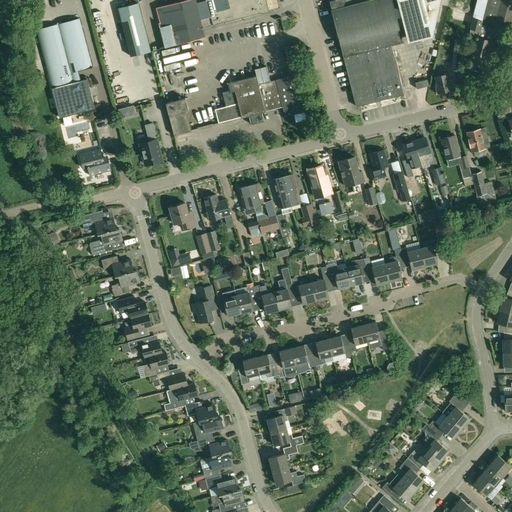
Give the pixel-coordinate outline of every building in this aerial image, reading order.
[(194,0),(187,0),(156,8),(161,27),(171,25),(176,44),(204,37),(202,27),(261,12),(261,13),(279,8),(277,0),(206,0),(206,1),(196,4),(194,0)] [(334,0),(335,0),(329,2),(331,10),(361,3),(360,0),(334,0)] [(331,10),(330,10),(343,58),(390,46),(402,43),(396,19),(401,17),(406,38),(417,41),(431,37),(440,0),(373,0),(361,3),(331,10)] [(471,69),(469,70),(470,77),(477,75),(477,77),(485,75),(485,73),(484,67),(487,67),(485,61),(487,54),(502,58),(511,19),(511,0),(477,0),(470,30),(471,30),(469,35),(478,38),(476,44),(474,44),(472,50),(474,51),(470,65),(471,69)] [(138,3),(118,8),(131,57),(150,52),(138,3)] [(79,18),(36,30),(52,89),(60,118),(71,115),(88,111),(95,109),(87,80),(80,81),(78,71),(92,67),(79,18)] [(452,64),(452,68),(459,69),(459,64),(462,40),(455,40),(452,64)] [(390,46),(343,58),(355,107),(402,95),(390,46)] [(172,66),(185,62),(184,56),(170,60),(172,66)] [(226,107),(215,109),(218,124),(241,118),(242,118),(250,116),(252,124),(264,121),(261,113),(265,112),(263,103),(280,99),(285,117),(306,111),(296,75),(292,60),(285,62),(289,76),(270,81),(266,67),(254,70),(256,76),(228,83),(230,91),(222,93),(226,107)] [(443,76),(433,78),(437,94),(448,91),(447,86),(450,85),(448,74),(447,69),(442,70),(443,76)] [(155,72),(118,81),(119,86),(131,83),(135,102),(145,99),(146,104),(162,101),(155,72)] [(427,79),(415,83),(417,89),(429,86),(427,79)] [(185,89),(186,97),(196,96),(195,88),(185,89)] [(185,98),(165,103),(169,116),(174,136),(191,131),(186,111),(188,111),(185,98)] [(150,141),(140,144),(143,154),(146,153),(149,164),(162,161),(156,140),(154,134),(156,134),(153,123),(145,125),(148,136),(150,141)] [(480,129),(466,132),(471,152),(474,151),(475,155),(478,157),(482,156),(484,152),(483,149),(485,148),(480,129)] [(455,136),(441,139),(446,159),(455,157),(460,155),(455,136)] [(426,138),(415,141),(421,163),(422,165),(423,168),(430,166),(428,161),(432,159),(429,152),(430,152),(426,138)] [(415,141),(403,145),(408,159),(411,169),(422,165),(421,163),(415,141)] [(101,149),(79,154),(83,168),(88,167),(90,176),(111,171),(109,161),(107,162),(105,157),(103,157),(101,149)] [(373,167),(368,169),(372,181),(386,177),(383,168),(388,166),(384,150),(370,154),(373,167)] [(466,156),(460,157),(463,168),(460,169),(463,179),(472,177),(466,156)] [(354,157),(338,161),(345,187),(364,182),(362,171),(359,172),(354,157)] [(322,166),(307,170),(312,188),(313,187),(316,198),(332,193),(329,183),(326,183),(322,166)] [(440,167),(431,170),(436,185),(439,184),(445,183),(440,167)] [(403,172),(392,175),(398,193),(400,193),(402,202),(411,200),(403,172)] [(481,172),(471,174),(472,176),(474,185),(477,196),(478,196),(480,205),(496,200),(491,182),(484,184),(481,172)] [(292,174),(283,177),(291,206),(301,203),(298,193),(292,174)] [(283,177),(273,180),(278,199),(281,209),(291,206),(283,177)] [(414,178),(408,180),(413,196),(419,193),(414,178)] [(258,183),(249,186),(254,205),(258,222),(262,234),(280,228),(276,216),(272,201),(265,203),(270,218),(268,219),(267,216),(263,214),(260,204),(263,203),(258,183)] [(446,185),(440,187),(443,195),(446,194),(448,193),(446,185)] [(249,186),(238,189),(243,208),(254,205),(249,186)] [(373,186),(364,189),(369,205),(377,203),(373,186)] [(340,190),(333,192),(339,213),(346,211),(340,190)] [(216,195),(204,198),(207,212),(211,211),(214,220),(230,215),(226,200),(218,202),(216,195)] [(185,204),(169,208),(173,224),(179,223),(182,230),(196,226),(193,216),(188,217),(185,204)] [(312,204),(301,207),(304,217),(301,218),(304,227),(317,223),(317,220),(314,212),(312,204)] [(435,210),(428,212),(430,219),(437,217),(435,210)] [(87,217),(81,219),(84,230),(87,231),(96,229),(98,234),(101,234),(116,230),(116,229),(113,217),(105,219),(104,213),(99,214),(87,217)] [(282,214),(276,216),(280,228),(282,237),(289,235),(282,214)] [(257,220),(247,223),(249,231),(251,237),(261,234),(260,228),(257,220)] [(90,243),(89,245),(92,255),(93,255),(99,253),(106,251),(111,250),(113,250),(111,243),(122,240),(119,229),(119,228),(116,229),(116,230),(101,234),(102,240),(90,243)] [(389,238),(396,236),(394,229),(387,231),(389,238)] [(55,231),(49,234),(54,245),(60,242),(55,231)] [(209,234),(206,234),(211,251),(215,250),(220,249),(216,232),(209,234)] [(206,233),(196,236),(201,254),(210,252),(211,252),(211,251),(206,234),(206,233)] [(433,246),(420,249),(424,266),(437,263),(435,254),(440,252),(447,250),(442,234),(436,236),(437,240),(431,242),(433,246)] [(358,238),(352,240),(356,254),(362,253),(358,238)] [(306,262),(328,255),(327,251),(322,252),(320,248),(303,254),(306,262)] [(397,261),(385,264),(389,282),(402,279),(399,269),(405,268),(404,262),(400,249),(401,249),(400,248),(394,250),(397,261)] [(401,249),(400,249),(404,262),(409,260),(412,270),(424,266),(420,249),(408,252),(407,248),(401,249)] [(117,257),(101,261),(104,270),(113,268),(115,276),(118,276),(117,275),(134,271),(131,259),(118,263),(117,257)] [(222,259),(217,260),(219,272),(225,270),(222,259)] [(352,266),(347,268),(351,285),(363,282),(361,273),(367,271),(365,264),(364,259),(358,260),(351,261),(352,266)] [(334,263),(326,265),(326,266),(327,268),(330,280),(335,279),(338,289),(351,285),(347,268),(338,270),(336,265),(334,263)] [(365,264),(367,271),(368,277),(374,275),(376,285),(389,282),(385,264),(372,267),(371,263),(365,264)] [(323,280),(311,283),(315,300),(328,297),(325,288),(331,286),(330,280),(327,268),(326,266),(320,268),(323,280)] [(280,291),(274,292),(279,310),(291,307),(288,297),(295,296),(291,283),(292,283),(291,279),(288,268),(281,269),(284,279),(278,281),(280,291)] [(120,284),(111,286),(114,296),(129,292),(127,286),(140,283),(136,271),(134,271),(117,275),(118,276),(120,284)] [(292,283),(291,283),(295,296),(300,294),(302,304),(315,300),(311,283),(305,285),(304,280),(298,282),(292,283)] [(253,287),(256,299),(257,305),(263,303),(265,313),(279,310),(274,292),(268,294),(265,285),(260,286),(259,285),(253,287)] [(205,302),(192,305),(194,313),(197,312),(199,323),(213,320),(211,310),(217,309),(211,286),(199,289),(201,299),(204,298),(205,302)] [(248,293),(236,296),(241,313),(252,310),(250,301),(256,299),(253,287),(253,286),(247,287),(248,292),(248,293)] [(222,295),(216,296),(219,308),(225,307),(227,317),(241,313),(236,296),(234,290),(222,293),(222,295)] [(129,298),(116,302),(120,314),(128,312),(130,319),(148,314),(145,302),(135,305),(133,298),(129,299),(129,298)] [(511,299),(503,298),(500,310),(511,313),(511,299)] [(511,313),(500,310),(497,323),(509,326),(508,333),(511,333),(511,313)] [(132,326),(124,328),(127,341),(139,338),(137,330),(151,326),(148,314),(130,319),(132,326)] [(376,322),(363,325),(367,341),(369,348),(376,346),(381,345),(383,350),(389,349),(387,342),(384,330),(378,332),(376,322)] [(353,338),(347,340),(348,344),(349,344),(351,352),(356,350),(355,345),(367,341),(363,325),(350,329),(353,338)] [(340,336),(328,339),(332,355),(340,353),(345,352),(346,358),(352,357),(351,352),(349,344),(348,344),(343,346),(340,336)] [(128,343),(121,344),(123,353),(130,351),(131,354),(142,351),(144,358),(148,357),(162,353),(161,352),(158,341),(145,344),(143,338),(128,342),(128,343)] [(318,352),(312,354),(315,366),(326,363),(325,357),(332,355),(328,339),(315,343),(318,352)] [(511,339),(503,340),(503,353),(511,352),(511,339)] [(107,340),(101,342),(103,349),(109,347),(107,340)] [(304,346),(292,349),(298,374),(306,372),(305,371),(310,369),(310,367),(315,366),(312,354),(306,355),(304,346)] [(281,362),(276,363),(279,375),(279,377),(285,376),(285,377),(287,376),(290,377),(294,376),(296,374),(298,374),(292,349),(279,352),(281,362)] [(146,365),(141,366),(143,371),(145,377),(153,375),(157,374),(155,368),(169,364),(166,352),(165,351),(161,352),(162,353),(148,357),(150,364),(146,365)] [(511,352),(503,353),(504,366),(511,365),(511,352)] [(267,355),(255,358),(259,374),(267,373),(268,378),(279,375),(276,363),(270,365),(267,355)] [(245,371),(239,373),(242,385),(248,383),(250,383),(250,381),(260,378),(259,374),(255,358),(242,361),(245,371)] [(169,371),(157,374),(159,381),(160,385),(168,383),(170,390),(187,386),(187,385),(184,373),(171,377),(169,371)] [(170,390),(166,391),(168,398),(170,405),(171,409),(185,406),(183,400),(193,397),(197,396),(197,394),(198,394),(197,388),(195,388),(194,384),(194,383),(187,385),(187,386),(170,390)] [(321,388),(309,391),(311,397),(322,394),(321,388)] [(135,390),(128,394),(131,400),(138,395),(135,390)] [(295,394),(288,395),(290,403),(297,401),(295,394)] [(456,407),(447,417),(461,428),(469,418),(461,412),(466,407),(453,396),(449,401),(456,407)] [(194,404),(185,406),(187,416),(197,413),(199,421),(219,416),(217,411),(216,411),(214,405),(202,408),(200,402),(194,403),(194,404)] [(262,402),(248,406),(250,413),(264,409),(262,402)] [(276,417),(266,420),(270,433),(286,429),(284,421),(287,420),(286,416),(296,414),(294,407),(281,410),(275,412),(276,417)] [(199,422),(192,423),(195,431),(197,441),(198,441),(213,437),(211,431),(223,428),(221,421),(223,421),(222,416),(220,416),(219,416),(199,421),(199,422)] [(432,421),(428,425),(439,435),(443,430),(453,438),(461,428),(447,417),(439,427),(432,421)] [(428,425),(424,430),(435,440),(427,449),(440,461),(449,451),(436,439),(439,435),(428,425)] [(286,429),(270,433),(273,446),(289,442),(290,447),(291,447),(296,446),(296,445),(304,443),(302,436),(292,438),(291,434),(288,435),(286,429)] [(213,437),(198,441),(201,451),(210,449),(212,457),(228,453),(231,453),(227,440),(215,443),(214,437),(213,437)] [(164,441),(157,445),(159,450),(167,446),(164,441)] [(389,443),(385,449),(390,454),(395,448),(389,443)] [(284,455),(269,459),(272,472),(288,467),(286,460),(289,459),(288,455),(298,453),(296,446),(291,447),(290,447),(282,449),(284,455)] [(416,448),(408,458),(419,468),(423,463),(432,471),(440,461),(427,449),(423,454),(416,448)] [(204,474),(193,477),(194,481),(205,478),(220,474),(219,468),(231,465),(228,453),(212,457),(209,457),(200,460),(202,468),(204,474)] [(498,455),(489,466),(502,477),(511,466),(498,455)] [(408,458),(399,468),(406,474),(402,478),(415,490),(424,480),(415,472),(419,468),(408,458)] [(179,466),(171,468),(173,476),(181,474),(179,466)] [(489,466),(481,475),(495,486),(499,482),(502,484),(505,480),(502,477),(489,466)] [(288,467),(272,472),(276,485),(291,481),(292,486),(297,485),(306,483),(303,475),(296,476),(295,472),(290,474),(288,467)] [(387,482),(382,487),(394,497),(398,492),(407,500),(415,490),(402,478),(397,474),(393,479),(389,484),(387,482)] [(221,475),(205,479),(208,489),(217,487),(219,495),(222,494),(237,489),(234,478),(222,481),(221,475)] [(481,475),(473,484),(487,496),(490,492),(495,486),(481,475)] [(360,478),(353,486),(358,490),(365,482),(360,478)] [(511,485),(505,480),(502,484),(511,492),(511,485)] [(297,486),(287,488),(288,495),(299,492),(297,486)] [(224,502),(218,504),(220,509),(220,511),(227,511),(233,510),(232,504),(243,501),(240,488),(237,489),(222,494),(224,502)] [(378,501),(370,511),(371,511),(391,511),(388,509),(393,503),(380,492),(375,498),(378,501)] [(494,496),(491,500),(497,505),(500,501),(494,496)] [(461,498),(454,507),(459,511),(472,511),(475,510),(461,498)] [(340,500),(336,505),(341,509),(345,504),(340,500)]
